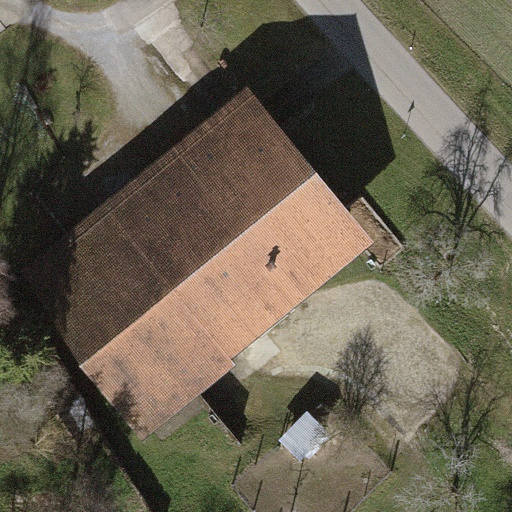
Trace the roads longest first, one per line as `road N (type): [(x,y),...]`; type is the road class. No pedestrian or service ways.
road 1 (unclassified): [(336,0),(511,189)]
road 2 (unknown): [(6,0),(118,54),(173,148)]
